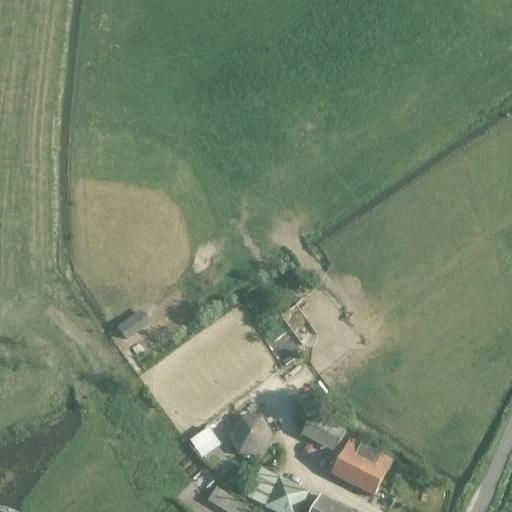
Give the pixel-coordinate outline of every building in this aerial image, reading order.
[(317,433),(339,444),(345,433),(323,421),(317,433)] [(239,458),(258,457),(267,440),(256,423),(237,424),(228,441),(239,458)] [(374,498),(392,464),(392,463),(350,442),(332,476),(374,498)] [(232,471),(216,448),(202,458),(219,481),(232,471)] [(346,511),(320,498),(312,511),(346,511)]
